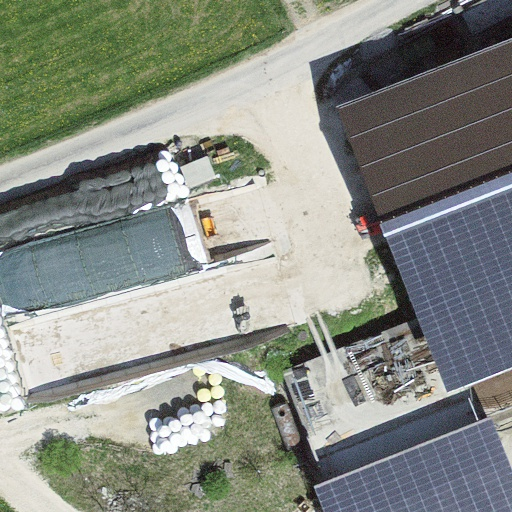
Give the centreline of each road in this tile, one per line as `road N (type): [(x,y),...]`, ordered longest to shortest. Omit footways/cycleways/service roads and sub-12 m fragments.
road 1 (track): [(0,469),(48,511),(387,511),(511,466)]
road 2 (residential): [(0,185),(171,115),(400,0)]
